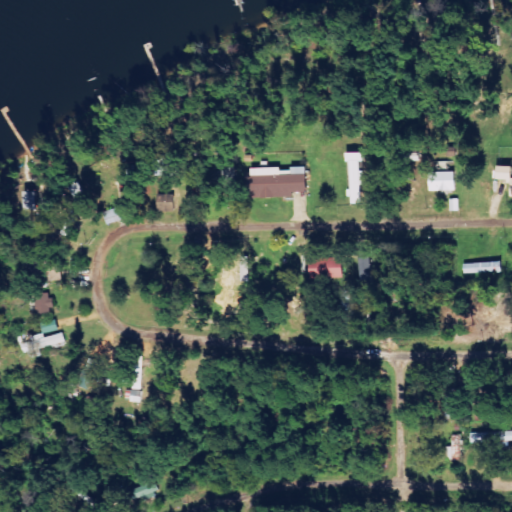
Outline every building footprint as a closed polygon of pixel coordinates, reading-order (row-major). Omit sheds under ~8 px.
[(349,191),(349,192),(349,204),(361,204),(359,152),(348,153),(349,191)] [(511,180),(511,166),(496,165),(496,179),(511,180)] [(306,192),(305,167),(245,168),(246,198),(293,197),(293,192),(306,192)] [(454,172),(428,172),(428,191),(455,190),(454,172)] [(341,278),(341,258),(308,258),(308,278),(341,278)] [(53,313),(52,293),(36,294),(37,314),(53,313)] [(24,353),(63,343),(58,322),(41,326),(44,335),(33,338),(34,340),(21,344),(24,353)] [(511,431),(469,432),(470,442),(511,441),(511,431)] [(158,490),(154,481),(125,493),(129,502),(158,490)]
